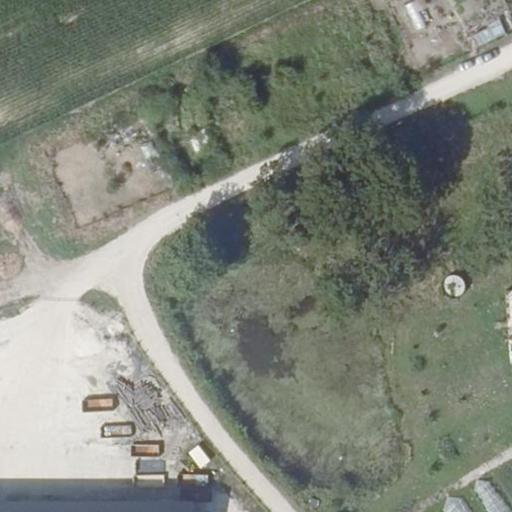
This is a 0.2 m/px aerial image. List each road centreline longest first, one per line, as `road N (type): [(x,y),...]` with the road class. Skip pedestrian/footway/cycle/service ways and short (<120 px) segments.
road 1 (track): [(511,54),(172,214),(133,250),(130,279)]
road 2 (track): [(130,279),(192,405),(279,511)]
road 3 (track): [(130,279),(100,269),(76,272),(0,302)]
